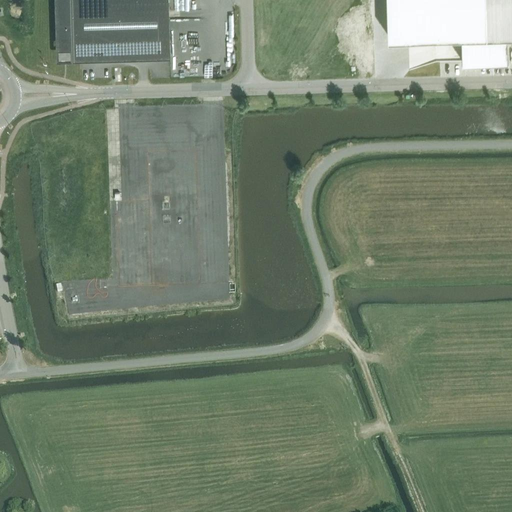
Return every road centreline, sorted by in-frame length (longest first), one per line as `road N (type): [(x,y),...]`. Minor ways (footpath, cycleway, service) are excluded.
road 1 (unclassified): [(18,374),(303,341),(324,320),(329,299),(307,210),(322,167),(364,148),(511,144)]
road 2 (unclassified): [(249,89),(511,82)]
road 3 (track): [(324,320),(357,351),(419,511)]
road 4 (unclassified): [(116,93),(249,89)]
